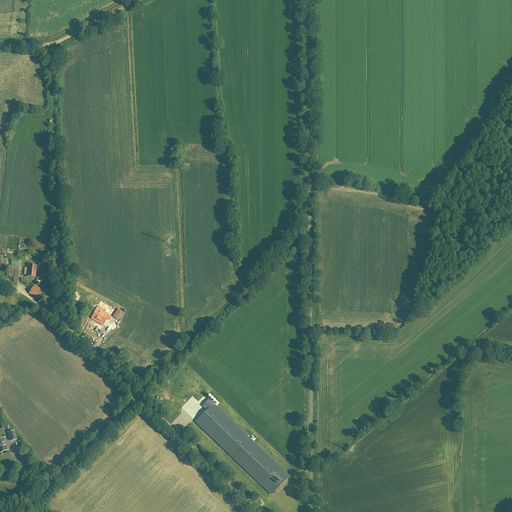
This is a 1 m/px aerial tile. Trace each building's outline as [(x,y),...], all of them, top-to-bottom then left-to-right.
[(5,253),(0,254),(0,265),(8,263),(5,253)] [(28,265),(27,277),(35,278),(36,266),(28,265)] [(44,291),(34,285),(28,294),(38,300),(44,291)] [(114,306),(109,314),(118,320),(123,312),(114,306)] [(90,319),(102,326),(108,315),(96,308),(90,319)] [(195,423),(270,496),(289,476),(214,404),(213,404),(209,400),(203,406),(207,410),(195,423)] [(6,433),(9,442),(16,440),(14,431),(6,433)]
